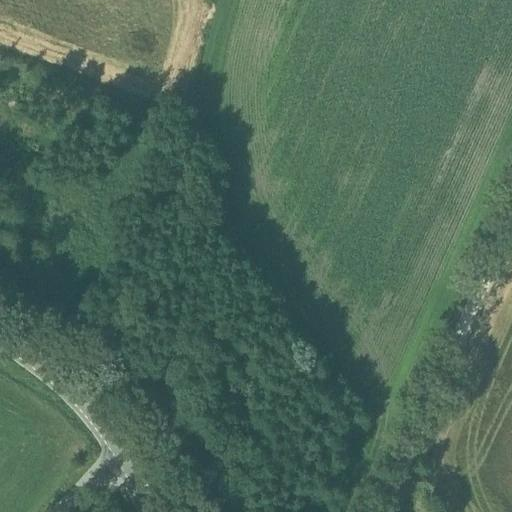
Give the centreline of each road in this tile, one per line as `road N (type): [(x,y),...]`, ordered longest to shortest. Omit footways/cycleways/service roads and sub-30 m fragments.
road 1 (track): [(379,511),(511,217)]
road 2 (unclassified): [(150,511),(117,453),(63,385),(0,342)]
